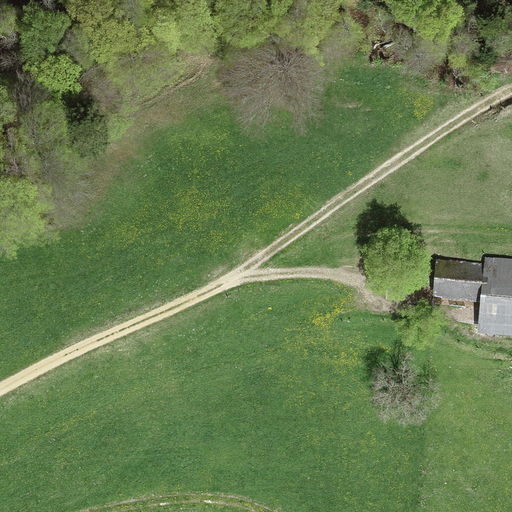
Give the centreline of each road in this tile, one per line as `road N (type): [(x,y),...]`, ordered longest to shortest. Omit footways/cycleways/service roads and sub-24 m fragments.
road 1 (track): [(437,133),(233,279),(0,390)]
road 2 (track): [(233,279),(305,271),(405,288)]
road 3 (track): [(94,511),(192,498),(265,511)]
